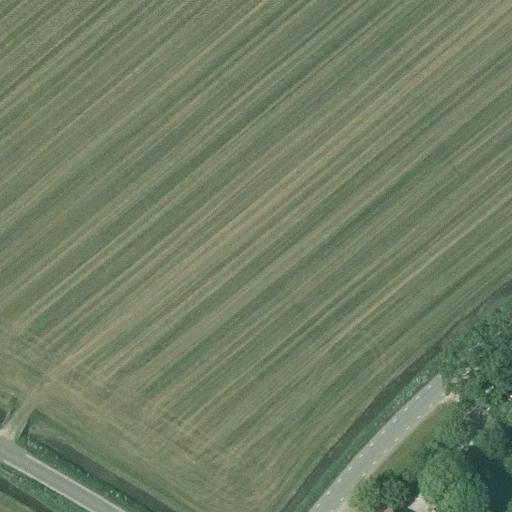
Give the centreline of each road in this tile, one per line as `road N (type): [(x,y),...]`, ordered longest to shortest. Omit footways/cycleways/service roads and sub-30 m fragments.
road 1 (tertiary): [(323,511),(399,425),(511,325)]
road 2 (unclassified): [(105,511),(0,450)]
